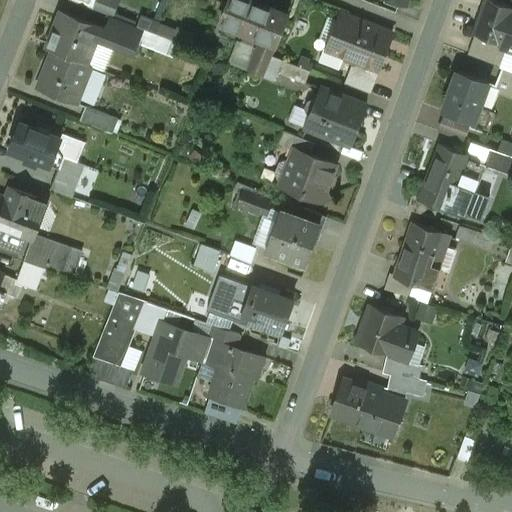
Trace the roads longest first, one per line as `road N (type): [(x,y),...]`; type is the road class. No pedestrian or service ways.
road 1 (residential): [(280,454),(443,0)]
road 2 (residential): [(0,363),(280,454)]
road 3 (residential): [(280,454),(511,509)]
